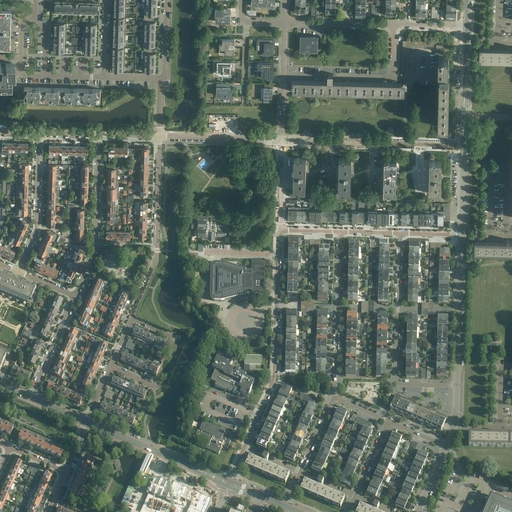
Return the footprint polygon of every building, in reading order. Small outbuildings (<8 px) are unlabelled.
[(365,13),(365,8),(356,8),(356,9),(355,17),(365,17),(365,14),(365,13)] [(10,9),(4,9),(4,10),(0,10),(0,29),(10,30),(10,22),(9,22),(9,18),(10,18),(10,11),(10,9)] [(157,9),(144,9),(144,17),(144,18),(154,18),(154,15),(156,15),(157,9)] [(229,10),(214,9),(214,10),(214,14),(214,15),(217,15),(217,19),(217,22),(217,21),(217,22),(229,22),(229,15),(228,15),(227,15),(227,14),(227,10),(229,10)] [(154,19),(154,18),(144,18),(143,18),(143,22),(143,28),(155,28),(155,22),(153,22),(153,19),(154,19)] [(10,37),(10,30),(0,29),(0,48),(3,49),(3,50),(9,51),(9,49),(10,41),(8,41),(8,37),(10,37)] [(308,36),(301,36),(300,51),(317,51),(318,37),(313,36),(313,37),(308,37),(308,36)] [(234,55),(235,39),(222,39),(222,43),(219,43),(219,49),(225,50),(225,54),(234,55)] [(263,50),(262,56),(269,56),(269,53),(273,53),(274,43),(268,43),(268,39),(261,39),(261,45),(264,45),(264,50),(262,50),(263,50)] [(155,46),(155,40),(143,40),(143,46),(144,46),(144,49),(152,49),(152,46),(155,46)] [(511,47),(511,50),(480,49),(479,49),(479,62),(511,62),(511,47)] [(153,49),(152,49),(144,49),(143,49),(143,59),(155,59),(155,53),(153,53),(153,49)] [(438,78),(439,78),(439,83),(438,83),(438,86),(439,86),(438,91),(438,94),(438,99),(437,102),(438,102),(438,107),(437,107),(437,110),(438,110),(438,115),(437,115),(437,118),(438,118),(438,123),(437,123),(437,126),(438,126),(438,127),(444,127),(444,128),(448,128),(449,73),(448,73),(448,69),(449,69),(449,66),(448,66),(448,61),(449,61),(449,58),(448,58),(448,57),(443,57),(444,51),(436,51),(435,73),(438,73),(438,78)] [(234,68),(234,61),(232,61),(232,59),(222,59),(213,59),(213,64),(214,64),(214,71),(217,71),(217,73),(230,74),(231,71),(231,68),(234,68)] [(0,84),(5,85),(11,85),(11,73),(13,74),(13,64),(5,64),(5,63),(1,63),(0,62),(0,84)] [(273,78),(273,69),(272,69),(273,63),(259,63),(259,72),(262,72),(262,76),(267,76),(267,78),(273,78)] [(404,95),(405,86),(407,86),(407,84),(331,81),(331,80),(333,80),(333,79),(333,74),(328,74),(328,76),(325,75),(324,79),(323,79),(323,80),(329,80),(329,81),(291,80),(291,84),(292,84),(292,86),(293,86),(292,92),(404,95)] [(229,90),(229,88),(230,88),(231,84),(216,84),(216,94),(220,95),(220,98),(232,98),(232,90),(229,90)] [(272,96),(272,87),(270,87),(270,84),(265,84),(264,87),(264,88),(261,88),(261,94),(264,94),(264,101),(272,101),(272,96),(273,96),(272,96)] [(43,100),(43,88),(36,87),(36,89),(32,89),(32,87),(24,87),(24,100),(43,100)] [(62,101),(62,88),(55,88),(55,89),(51,89),(51,88),(43,88),(43,100),(62,101)] [(81,101),(81,89),(74,88),(74,90),(70,90),(70,88),(62,88),(62,101),(81,101)] [(102,96),(102,89),(101,89),(93,89),(93,90),(89,90),(89,89),(81,89),(81,101),(100,102),(100,96),(102,96)] [(293,189),(295,189),(295,191),(298,191),(299,189),(306,190),(306,175),(307,175),(307,172),(306,172),(306,157),(294,157),(294,160),(292,160),(292,170),(294,170),(294,171),(294,175),(294,176),(292,176),(292,182),(294,182),(293,184),(293,185),(293,189)] [(339,158),(339,159),(339,161),(337,161),(337,171),(339,171),(339,173),(339,176),(339,177),(337,177),(337,183),(339,183),(339,186),(338,186),(339,186),(338,190),(340,190),(340,192),(344,192),(344,191),(351,191),(351,176),(352,176),(352,173),(351,173),(351,158),(339,158)] [(397,177),(397,174),(396,174),(397,159),(384,159),(384,160),(384,163),(383,162),(382,172),(384,172),(384,174),(384,177),(384,179),(382,178),(382,184),(384,185),(384,187),(384,191),(383,191),(383,192),(385,192),(385,193),(389,193),(389,192),(396,192),(396,177),(397,177)] [(428,192),(428,193),(430,193),(430,194),(434,194),(434,193),(441,193),(441,178),(442,178),(442,175),(441,175),(442,161),(429,160),(429,161),(429,164),(428,164),(427,173),(429,173),(429,175),(429,178),(429,180),(427,180),(427,186),(429,186),(429,188),(429,192),(428,192)] [(108,166),(108,169),(108,174),(116,175),(118,175),(118,166),(108,166)] [(297,219),(297,207),(288,207),(288,219),(291,219),(296,219),(296,220),(297,220),(297,219)] [(367,210),(358,210),(358,212),(358,221),(361,221),(361,222),(364,222),(364,220),(367,220),(367,212),(367,210)] [(217,238),(225,238),(226,216),(218,216),(218,214),(216,214),(216,212),(210,211),(211,211),(211,214),(206,214),(206,216),(198,216),(198,237),(205,238),(205,239),(217,239),(217,238)] [(376,221),(376,212),(370,212),(370,213),(367,212),(367,220),(370,220),(370,221),(376,221),(376,222),(376,221)] [(21,220),(19,225),(26,228),(27,226),(28,224),(28,223),(21,220)] [(24,231),(26,228),(19,225),(16,231),(21,233),(24,234),(25,231),(24,231)] [(23,236),(24,234),(21,233),(16,231),(14,236),(21,239),(22,236),(23,236)] [(51,239),(54,234),(47,231),(46,232),(45,234),(46,234),(44,236),(51,239)] [(20,242),(21,239),(14,236),(12,242),(19,245),(19,244),(20,242)] [(49,245),(51,239),(44,236),(43,239),(42,242),(49,245)] [(474,242),(474,254),(511,255),(511,240),(507,240),(507,243),(474,242)] [(47,250),(49,245),(42,242),(41,244),(40,247),(47,250)] [(9,249),(10,247),(11,244),(9,243),(9,244),(9,245),(8,245),(7,248),(4,246),(1,254),(3,255),(3,254),(6,256),(9,249)] [(76,245),(74,250),(83,254),(84,251),(85,249),(85,248),(76,245)] [(49,251),(47,250),(40,247),(39,250),(38,250),(37,252),(38,252),(37,253),(44,256),(43,258),(45,258),(46,259),(48,253),(49,251)] [(15,251),(9,249),(6,256),(9,257),(11,258),(12,258),(15,251)] [(81,257),(83,254),(74,250),(72,255),(74,256),(81,259),(82,257),(81,257)] [(80,262),(81,259),(74,256),(71,262),(78,265),(79,262),(80,262)] [(38,270),(41,263),(42,261),(40,260),(35,257),(34,260),(36,260),(33,267),(34,268),(35,269),(36,269),(38,270)] [(77,268),(78,265),(71,262),(69,261),(66,266),(69,267),(76,270),(77,268)] [(264,292),(264,286),(264,283),(264,278),(264,277),(264,272),(264,267),(265,267),(264,267),(264,262),(265,262),(265,261),(252,261),(253,261),(252,266),(252,267),(252,272),(252,277),(252,282),(252,284),(251,284),(251,292),(264,293),(264,292)] [(44,272),(47,265),(41,263),(38,270),(41,271),(44,272)] [(252,282),(252,277),(252,272),(249,272),(246,272),(246,270),(245,270),(225,264),(223,264),(223,263),(222,263),(222,264),(221,264),(219,264),(219,263),(216,263),(215,263),(214,263),(214,264),(213,264),(212,265),(212,266),(211,266),(211,267),(211,268),(211,270),(211,294),(210,294),(210,296),(210,297),(210,298),(211,298),(211,299),(211,300),(212,300),(213,301),(214,301),(215,301),(218,301),(220,301),(221,301),(222,301),(223,301),(225,301),(225,300),(245,296),(244,292),(251,292),(251,284),(252,284),(252,282)] [(49,274),(52,267),(47,265),(44,272),(46,273),(49,274)] [(58,270),(52,267),(49,274),(52,276),(54,277),(54,276),(55,277),(58,270)] [(75,273),(76,270),(69,267),(66,273),(73,276),(75,273)] [(0,370),(2,366),(3,364),(4,362),(4,361),(5,360),(4,360),(6,356),(3,355),(1,355),(2,354),(0,353),(0,289),(3,291),(4,290),(5,291),(5,292),(11,294),(11,293),(13,294),(12,295),(18,297),(18,296),(20,297),(19,298),(25,300),(25,299),(27,300),(27,301),(30,302),(36,288),(31,286),(32,285),(26,282),(26,283),(26,284),(17,280),(17,279),(18,279),(11,276),(12,277),(11,277),(3,274),(3,273),(0,271),(0,370)] [(72,278),(73,276),(66,273),(64,278),(71,281),(71,280),(72,280),(72,278)] [(97,278),(96,281),(94,286),(101,289),(104,291),(107,283),(97,278)] [(99,292),(101,289),(94,286),(91,292),(91,291),(91,292),(101,296),(102,294),(99,292)] [(122,295),(121,298),(128,301),(130,296),(121,291),(120,294),(122,295)] [(101,296),(91,292),(90,294),(89,294),(88,297),(96,300),(99,301),(99,300),(100,300),(101,298),(101,297),(101,296)] [(388,297),(378,296),(378,303),(382,303),(382,305),(387,305),(387,303),(388,303),(388,297)] [(52,297),(50,302),(60,306),(62,301),(52,297)] [(96,300),(88,297),(87,300),(88,300),(87,302),(96,307),(97,306),(98,306),(98,304),(98,303),(99,301),(96,300)] [(128,301),(121,298),(118,297),(117,297),(116,301),(116,302),(125,306),(128,301)] [(58,312),(60,306),(50,302),(47,308),(57,312),(58,312)] [(94,313),(96,307),(87,302),(87,303),(84,308),(91,311),(91,312),(94,313)] [(125,307),(125,306),(116,302),(114,308),(116,309),(123,312),(125,307)] [(55,318),(57,312),(47,308),(45,313),(55,318)] [(91,312),(91,311),(84,308),(82,313),(89,316),(91,312)] [(122,315),(123,312),(116,309),(114,308),(111,313),(121,317),(122,318),(123,316),(122,315)] [(378,315),(378,321),(387,321),(388,321),(387,321),(387,317),(388,317),(388,312),(384,312),(382,313),(382,315),(378,315)] [(53,322),(55,318),(45,313),(43,319),(46,320),(53,323),(53,322)] [(92,318),(89,316),(82,313),(79,319),(87,322),(90,323),(92,318)] [(122,318),(121,317),(111,313),(109,318),(111,320),(118,323),(119,320),(121,320),(122,318)] [(84,327),(87,322),(79,319),(77,324),(84,327)] [(53,323),(46,320),(43,325),(50,328),(53,323)] [(116,328),(118,323),(111,320),(109,325),(116,328)] [(116,328),(109,325),(107,324),(105,330),(113,334),(116,328)] [(48,333),(50,328),(43,325),(41,330),(41,331),(48,334),(48,333)] [(48,334),(41,331),(38,329),(35,335),(46,339),(48,334)] [(138,338),(141,331),(136,329),(135,329),(132,336),(133,336),(138,338)] [(71,331),(69,336),(76,339),(78,334),(78,333),(71,330),(71,331)] [(111,339),(113,334),(105,330),(103,333),(105,334),(104,336),(111,339)] [(143,341),(146,333),(141,331),(138,338),(143,340),(143,341)] [(148,344),(151,336),(146,334),(146,333),(143,341),(142,343),(148,344)] [(78,340),(76,339),(69,336),(66,341),(73,345),(76,345),(78,340)] [(154,345),(157,338),(151,336),(148,344),(151,344),(154,345)] [(159,347),(162,341),(157,338),(154,345),(159,347)] [(45,345),(44,344),(34,340),(31,345),(34,346),(41,350),(42,346),(44,347),(45,345)] [(71,350),(73,345),(66,341),(64,347),(71,350)] [(168,343),(162,341),(159,347),(165,350),(168,343)] [(101,344),(98,349),(105,352),(108,347),(108,346),(101,343),(101,344)] [(39,355),(41,350),(34,346),(32,352),(39,355)] [(69,355),(71,350),(64,347),(62,352),(69,355)] [(103,357),(105,352),(98,349),(96,354),(103,357)] [(39,355),(32,352),(29,357),(36,360),(39,355)] [(69,355),(62,352),(61,352),(59,357),(66,361),(69,362),(71,356),(69,355)] [(101,363),(103,357),(96,354),(94,360),(101,363)] [(127,364),(130,357),(124,354),(121,361),(121,362),(121,361),(127,364)] [(231,371),(230,371),(229,371),(233,362),(218,356),(212,369),(216,370),(211,381),(216,384),(215,387),(226,392),(227,390),(227,391),(228,392),(229,393),(230,393),(231,393),(232,393),(240,396),(240,394),(248,398),(255,382),(244,377),(243,376),(242,376),(241,375),(241,374),(240,374),(239,373),(239,371),(237,370),(236,372),(235,372),(234,372),(233,372),(232,371),(231,371)] [(252,376),(253,374),(249,373),(250,365),(262,365),(262,357),(245,356),(244,356),(244,373),(248,373),(248,375),(252,376)] [(34,366),(36,360),(29,357),(27,362),(27,363),(34,366)] [(69,362),(66,361),(59,357),(57,363),(67,367),(69,362)] [(132,366),(135,359),(130,357),(127,364),(132,366)] [(101,363),(94,360),(91,359),(89,364),(98,368),(101,363)] [(137,369),(140,361),(135,359),(132,366),(137,369)] [(143,371),(146,364),(140,361),(137,369),(143,371)] [(64,373),(67,367),(57,363),(55,368),(61,371),(64,373)] [(98,368),(89,364),(87,369),(89,370),(96,373),(98,368)] [(148,373),(151,366),(146,364),(143,371),(148,373)] [(156,369),(151,366),(148,373),(154,376),(153,376),(154,376),(157,369),(157,368),(156,369)] [(16,377),(19,370),(14,367),(10,374),(11,374),(16,377)] [(326,367),(316,367),(314,367),(313,373),(314,373),(314,376),(322,376),(322,374),(322,373),(326,374),(326,373),(325,373),(326,370),(326,368),(326,367)] [(64,373),(61,371),(55,368),(52,374),(52,373),(52,374),(62,378),(64,373)] [(356,368),(346,368),(346,370),(346,374),(345,374),(350,374),(350,377),(358,377),(358,368),(356,368)] [(386,369),(376,369),(376,375),(375,375),(375,378),(381,378),(381,375),(386,375),(386,371),(387,369),(386,369)] [(406,372),(406,375),(406,376),(406,378),(416,379),(416,376),(418,376),(419,370),(416,370),(406,369),(406,370),(406,372)] [(22,379),(25,372),(19,370),(16,377),(22,379)] [(94,379),(96,373),(89,370),(87,376),(94,379)] [(30,374),(25,372),(22,379),(27,381),(27,382),(30,374)] [(94,379),(87,376),(84,375),(82,380),(84,381),(91,384),(94,379)] [(116,387),(119,380),(114,378),(111,385),(116,387)] [(91,384),(84,381),(82,380),(79,386),(89,390),(91,384)] [(122,390),(125,383),(119,380),(116,387),(122,390)] [(53,393),(56,386),(51,383),(50,383),(47,390),(48,391),(48,390),(53,393)] [(127,392),(130,385),(125,383),(122,390),(127,392)] [(133,394),(136,387),(130,385),(127,392),(133,394)] [(281,391),(282,392),(289,395),(292,389),(283,385),(283,386),(282,385),(281,387),(282,387),(281,391)] [(59,395),(62,388),(61,388),(56,386),(53,393),(58,395),(59,395)] [(138,397),(141,390),(136,388),(136,387),(133,394),(133,395),(133,394),(138,397)] [(64,397),(67,390),(62,388),(59,395),(64,397)] [(69,400),(72,393),(67,390),(64,397),(69,400)] [(146,392),(141,390),(138,397),(141,398),(140,400),(143,401),(144,399),(147,392),(146,392)] [(282,392),(281,391),(280,391),(279,393),(280,393),(278,397),(287,400),(289,395),(282,392)] [(78,395),(75,402),(80,404),(80,405),(84,395),(79,392),(78,395)] [(78,395),(72,393),(69,400),(75,402),(78,395)] [(401,398),(397,396),(396,395),(390,409),(393,410),(393,411),(395,412),(401,398)] [(287,400),(278,397),(277,396),(277,398),(277,399),(276,402),(285,406),(287,400)] [(401,414),(406,400),(401,398),(395,412),(400,414),(401,414)] [(412,402),(406,400),(401,414),(404,415),(403,415),(403,416),(405,416),(412,402)] [(282,411),(285,406),(276,402),(275,402),(274,404),(275,404),(273,408),(282,411)] [(411,418),(417,404),(412,402),(405,416),(407,417),(408,418),(408,417),(411,418)] [(106,413),(109,406),(103,404),(103,403),(100,411),(106,413)] [(313,405),(310,404),(309,403),(308,403),(309,403),(306,409),(314,412),(315,412),(316,413),(317,411),(316,411),(318,407),(313,405)] [(415,421),(422,406),(417,404),(411,418),(413,419),(412,420),(415,421)] [(111,416),(114,408),(109,406),(106,413),(110,415),(111,416)] [(421,422),(427,409),(422,406),(415,421),(417,422),(418,422),(418,421),(421,422)] [(282,411),(273,408),(273,407),(272,409),(273,409),(271,413),(280,417),(282,411)] [(116,418),(119,411),(114,408),(111,416),(111,415),(116,418)] [(121,420),(125,413),(125,411),(120,409),(119,411),(116,418),(121,420)] [(315,412),(314,412),(306,409),(304,414),(312,417),(313,418),(314,416),(315,412)] [(349,414),(343,412),(338,409),(338,410),(336,415),(337,416),(344,419),(347,420),(349,414)] [(425,425),(432,411),(427,409),(421,422),(423,423),(423,424),(424,424),(423,424),(425,425)] [(431,427),(437,413),(432,411),(425,425),(427,426),(427,425),(431,427)] [(127,422),(130,415),(125,413),(121,420),(122,420),(127,422)] [(133,417),(130,415),(127,422),(132,425),(135,419),(138,420),(141,414),(138,413),(136,416),(134,415),(133,417)] [(277,422),(280,417),(271,413),(270,413),(269,415),(270,415),(269,419),(277,422)] [(436,430),(442,415),(437,413),(431,427),(434,428),(434,429),(433,429),(436,430)] [(313,418),(312,417),(304,414),(301,420),(309,423),(310,423),(311,424),(312,422),(311,421),(313,418)] [(342,424),(344,419),(337,416),(336,415),(335,415),(334,417),(335,417),(333,421),(334,421),(342,424)] [(447,418),(442,415),(436,430),(437,431),(438,430),(437,430),(438,430),(441,431),(447,418)] [(277,422),(269,419),(268,418),(267,420),(268,421),(266,424),(275,428),(277,422)] [(310,423),(309,423),(301,420),(299,425),(307,428),(308,429),(309,429),(309,427),(310,423)] [(340,430),(342,424),(334,421),(333,421),(332,420),(332,422),(332,423),(331,426),(340,430)] [(209,441),(205,449),(219,455),(222,447),(227,449),(231,441),(225,439),(224,439),(222,438),(225,432),(203,422),(200,430),(198,430),(196,435),(209,441)] [(5,425),(3,424),(0,429),(0,433),(3,434),(2,435),(3,435),(5,436),(4,436),(5,436),(5,435),(9,437),(13,428),(10,427),(11,426),(10,426),(6,424),(5,424),(5,425)] [(275,428),(266,424),(265,424),(265,426),(264,430),(265,430),(273,433),(275,428)] [(308,429),(307,428),(299,425),(297,431),(305,434),(306,434),(306,435),(307,433),(306,432),(308,429)] [(337,435),(340,430),(331,426),(330,426),(329,428),(330,428),(328,432),(329,432),(337,435)] [(373,431),(368,429),(366,428),(364,427),(361,433),(369,436),(370,436),(371,437),(372,435),(371,435),(373,431)] [(270,439),(273,433),(265,430),(264,430),(263,429),(262,431),(263,431),(261,435),(270,439)] [(306,434),(305,434),(297,431),(294,436),(302,439),(303,440),(304,440),(305,438),(304,438),(306,434)] [(335,441),(337,435),(329,432),(328,432),(328,431),(327,433),(328,433),(326,437),(327,438),(335,441)] [(28,445),(32,437),(29,436),(30,435),(29,435),(25,433),(24,433),(21,432),(17,441),(22,443),(21,443),(22,444),(22,443),(24,444),(24,445),(24,444),(28,445)] [(511,434),(504,435),(504,432),(501,432),(501,435),(469,434),(469,446),(511,447),(511,434)] [(370,436),(369,436),(361,433),(359,438),(367,441),(368,442),(369,442),(369,440),(370,436)] [(391,439),(392,440),(399,443),(402,437),(402,438),(402,437),(393,433),(393,434),(392,433),(392,435),(392,436),(391,439)] [(268,444),(270,439),(261,435),(260,437),(261,437),(259,441),(268,444)] [(303,440),(302,439),(294,436),(292,442),(300,445),(301,445),(301,446),(302,444),(302,443),(303,440)] [(39,450),(43,441),(40,440),(40,439),(35,437),(35,438),(32,437),(28,445),(32,447),(32,448),(34,448),(34,449),(35,448),(39,450)] [(332,446),(335,441),(327,438),(326,437),(325,437),(324,439),(325,439),(324,443),(325,443),(332,446)] [(366,445),(368,442),(367,441),(359,438),(357,444),(365,447),(366,448),(367,446),(366,445)] [(392,440),(391,439),(390,439),(389,441),(390,441),(388,445),(389,445),(397,448),(399,443),(392,440)] [(266,449),(268,444),(259,441),(258,440),(257,442),(258,443),(257,446),(265,450),(266,450),(266,449)] [(49,455),(53,446),(50,445),(51,444),(50,444),(46,442),(45,442),(43,441),(39,450),(43,452),(42,452),(43,453),(43,452),(45,453),(45,454),(45,453),(49,455)] [(301,445),(300,445),(292,442),(289,447),(297,450),(298,451),(299,451),(300,449),(299,449),(301,445)] [(330,452),(332,446),(325,443),(324,443),(323,442),(322,444),(323,445),(321,448),(330,452)] [(364,451),(365,448),(365,447),(357,444),(354,449),(362,453),(362,452),(363,453),(364,453),(365,451),(364,451)] [(395,454),(397,448),(389,445),(388,445),(388,444),(387,446),(387,447),(386,450),(395,454)] [(56,447),(53,446),(49,455),(53,456),(53,457),(55,458),(56,457),(60,459),(64,451),(61,449),(61,448),(61,449),(56,446),(56,447)] [(298,451),(297,450),(289,447),(287,453),(295,456),(296,456),(297,457),(297,455),(297,454),(298,451)] [(330,452),(321,448),(320,448),(320,450),(319,454),(320,454),(328,457),(330,452)] [(363,453),(362,452),(362,453),(354,449),(352,455),(360,458),(361,458),(361,459),(362,457),(361,456),(363,453)] [(392,459),(395,454),(386,450),(385,450),(384,452),(385,452),(384,456),(392,459)] [(424,453),(421,452),(419,451),(419,452),(417,457),(425,460),(426,461),(427,459),(428,455),(424,453)] [(296,456),(295,456),(287,453),(286,456),(284,455),(282,457),(293,462),(294,462),(295,460),(294,460),(296,456)] [(325,463),(328,457),(320,454),(319,454),(318,453),(317,455),(318,456),(316,459),(325,463)] [(361,458),(360,458),(352,455),(349,460),(357,463),(358,464),(359,464),(360,462),(359,462),(361,458)] [(390,465),(392,459),(384,456),(383,455),(382,457),(383,458),(381,461),(390,465)] [(265,464),(264,463),(261,462),(258,461),(257,460),(257,461),(254,460),(254,459),(253,459),(251,458),(250,457),(246,466),(285,484),(286,482),(287,480),(289,474),(288,474),(286,473),(284,472),(284,473),(282,472),(282,471),(281,471),(280,471),(278,470),(277,469),(276,469),(274,468),(273,467),(270,466),(269,465),(269,466),(266,465),(266,464),(265,464)] [(426,461),(425,460),(417,457),(415,463),(422,466),(423,466),(424,466),(425,465),(424,464),(426,461)] [(87,458),(84,464),(92,468),(95,461),(93,460),(92,462),(91,461),(91,460),(90,459),(90,458),(90,459),(89,459),(89,458),(87,458)] [(323,468),(325,463),(316,459),(315,461),(316,461),(314,465),(323,468)] [(15,460),(12,465),(19,468),(22,463),(15,460)] [(358,464),(357,463),(349,460),(347,466),(355,469),(356,469),(357,470),(357,468),(357,467),(358,464)] [(388,470),(390,465),(381,461),(380,461),(380,463),(379,467),(380,467),(388,470)] [(423,466),(422,466),(415,463),(412,468),(421,472),(422,472),(423,470),(422,470),(423,466)] [(91,470),(92,468),(84,464),(82,468),(81,467),(81,468),(81,470),(80,470),(81,470),(79,474),(88,478),(89,475),(90,476),(90,475),(92,471),(92,470),(91,470)] [(323,468),(314,465),(313,464),(312,466),(313,467),(312,470),(321,474),(320,474),(323,468)] [(19,469),(19,468),(12,465),(10,471),(17,474),(19,475),(21,469),(19,469)] [(356,469),(355,469),(347,466),(345,471),(352,474),(353,475),(354,475),(355,473),(354,473),(356,469)] [(385,476),(388,470),(380,467),(379,467),(378,466),(377,468),(378,469),(376,472),(377,472),(385,476)] [(420,476),(419,475),(421,472),(412,468),(410,473),(418,477),(419,477),(420,476)] [(15,479),(17,474),(10,471),(8,476),(11,477),(15,479)] [(353,475),(352,474),(345,471),(342,477),(350,480),(351,480),(352,481),(353,479),(352,478),(353,475)] [(40,477),(42,478),(49,481),(51,476),(42,472),(40,477)] [(383,481),(385,476),(377,472),(376,472),(375,474),(376,474),(374,478),(383,481)] [(419,477),(418,477),(410,473),(407,479),(416,483),(417,483),(418,481),(417,481),(419,477)] [(87,481),(88,478),(79,474),(77,478),(76,478),(77,479),(76,480),(75,481),(76,481),(75,485),(83,489),(85,486),(87,481)] [(12,484),(15,479),(11,477),(8,476),(5,481),(12,484)] [(157,476),(140,511),(206,511),(212,500),(157,476)] [(351,480),(350,480),(342,477),(340,482),(339,482),(348,486),(349,486),(350,484),(349,484),(351,480)] [(380,487),(383,481),(374,478),(373,477),(372,479),(373,480),(371,483),(380,487)] [(47,487),(49,481),(42,478),(39,484),(47,487)] [(416,483),(407,479),(405,484),(413,488),(414,488),(414,489),(415,487),(414,486),(416,483)] [(15,485),(12,484),(5,481),(3,487),(12,491),(15,485)] [(320,488),(319,487),(316,486),(313,485),(312,484),(312,485),(309,484),(309,483),(308,483),(306,482),(305,481),(302,487),(301,489),(301,490),(340,508),(341,506),(342,504),(344,499),(343,498),(341,497),(339,496),(339,497),(337,496),(337,495),(336,495),(335,495),(333,494),(332,493),(331,493),(329,492),(328,491),(328,492),(325,491),(325,490),(324,490),(321,489),(320,488)] [(44,492),(47,487),(39,484),(37,483),(35,488),(37,489),(44,492)] [(380,487),(371,483),(370,485),(371,485),(369,489),(378,493),(380,487)] [(414,488),(413,488),(405,484),(403,490),(410,493),(411,494),(412,494),(413,492),(412,492),(414,488)] [(82,491),(83,489),(75,485),(73,489),(72,488),(72,489),(72,491),(71,491),(72,491),(70,496),(79,499),(80,496),(81,497),(81,496),(83,492),(83,491),(82,491)] [(10,496),(12,491),(3,487),(1,492),(10,496)] [(35,488),(33,493),(35,494),(42,497),(44,492),(37,489),(35,488)] [(378,493),(369,489),(368,488),(368,490),(368,491),(367,494),(376,498),(378,493)] [(411,494),(410,493),(403,490),(400,496),(409,499),(410,499),(411,498),(410,497),(411,494)] [(10,496),(1,492),(0,493),(0,497),(5,500),(8,501),(10,496)] [(40,503),(42,497),(35,494),(33,493),(30,498),(40,503)] [(511,511),(511,504),(490,495),(483,511),(482,511),(511,511)] [(407,503),(409,499),(400,496),(398,501),(406,505),(407,505),(408,503),(407,503)] [(37,508),(40,503),(30,498),(28,504),(37,508)] [(405,508),(406,505),(398,501),(396,506),(395,506),(395,507),(404,510),(405,510),(406,509),(405,508)]
